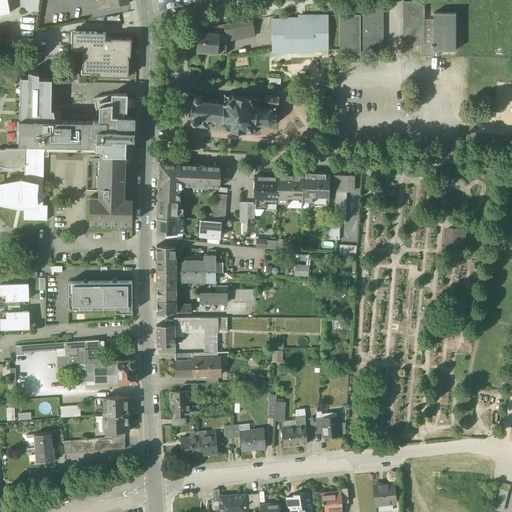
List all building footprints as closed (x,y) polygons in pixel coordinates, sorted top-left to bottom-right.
[(7,0),(0,0),(0,14),(10,13),(7,0)] [(108,0),(97,0),(99,9),(110,7),(108,0)] [(157,0),(160,9),(183,4),(182,1),(186,0),(157,0)] [(455,13),(433,13),(433,14),(433,19),(424,19),(424,1),(403,1),(403,44),(421,44),(421,56),(438,56),(438,50),(456,50),(455,50),(455,13)] [(359,14),(340,14),(340,54),(360,53),(360,50),(373,50),(373,48),(383,48),(383,8),(365,8),(365,14),(359,14)] [(328,15),(304,16),(304,19),(300,19),(300,18),(284,18),(284,19),(272,19),(272,52),(302,52),(302,50),(328,49),(328,15)] [(252,20),(246,21),(247,30),(254,28),(252,20)] [(246,21),(224,25),(225,34),(247,30),(246,21)] [(224,25),(199,29),(199,31),(219,33),(219,34),(225,34),(224,25)] [(247,30),(225,34),(227,40),(255,35),(254,28),(247,30)] [(72,31),(72,51),(82,51),(82,72),(95,72),(95,77),(130,77),(130,63),(131,40),(105,40),(105,35),(105,32),(72,31)] [(219,33),(199,31),(197,51),(217,53),(218,43),(219,34),(219,33)] [(227,44),(218,43),(217,53),(226,54),(227,44)] [(128,94),(112,93),(112,94),(94,98),(97,115),(99,115),(99,121),(93,121),(56,121),(54,110),(51,110),(52,79),(39,79),(39,74),(28,71),(28,77),(20,77),(20,117),(21,117),(21,120),(19,120),(19,121),(18,121),(17,143),(19,143),(19,145),(25,145),(25,147),(19,147),(19,149),(5,148),(5,149),(0,149),(0,166),(4,168),(9,168),(13,168),(17,168),(21,167),(24,165),(24,180),(21,180),(0,183),(0,203),(21,208),(24,207),(24,219),(47,220),(47,205),(43,205),(43,197),(46,197),(46,192),(43,191),(44,145),(48,145),(48,148),(81,149),(103,149),(103,164),(100,163),(100,173),(103,173),(102,192),(91,191),(90,222),(132,223),(133,199),(131,199),(131,198),(124,198),(124,199),(122,199),(123,184),(124,184),(124,183),(123,183),(124,174),(125,174),(125,164),(124,164),(124,155),(126,155),(126,139),(135,139),(135,137),(135,132),(135,130),(135,116),(130,116),(125,115),(125,112),(127,113),(127,106),(133,105),(132,99),(128,100),(128,94)] [(185,90),(184,89),(184,86),(185,86),(185,85),(184,85),(182,82),(181,81),(181,82),(178,82),(177,81),(177,82),(174,84),(173,84),(173,85),(174,85),(173,88),(173,89),(174,89),(176,92),(175,93),(176,93),(177,92),(180,93),(181,93),(181,92),(184,90),(184,91),(185,90)] [(257,99),(251,98),(252,96),(251,95),(249,98),(234,96),(233,94),(231,94),(232,96),(225,95),(224,94),(223,95),(224,96),(224,103),(222,101),(221,103),(217,103),(217,100),(216,100),(215,102),(210,102),(210,99),(208,99),(208,102),(202,101),(202,99),(201,98),(201,96),(202,96),(202,95),(201,95),(201,94),(200,94),(200,95),(195,94),(195,93),(193,93),(193,94),(192,96),(193,96),(193,100),(192,100),(190,100),(190,102),(191,102),(191,105),(191,112),(190,112),(190,115),(188,115),(188,117),(190,117),(191,118),(191,122),(190,122),(190,123),(191,124),(190,124),(192,125),(192,124),(197,124),(197,125),(198,125),(198,126),(207,127),(208,119),(214,120),(213,122),(215,123),(215,120),(219,120),(219,121),(220,122),(222,121),(221,128),(220,129),(221,130),(222,129),(229,130),(227,131),(229,132),(230,130),(246,132),(247,134),(248,133),(247,132),(253,132),(254,133),(256,133),(255,131),(255,125),(257,126),(258,125),(257,124),(262,125),(262,127),(264,127),(264,125),(269,126),(270,128),(271,128),(270,125),(274,122),(277,123),(278,121),(275,120),(276,115),(278,114),(278,112),(275,113),(272,109),(274,107),(275,107),(275,106),(278,106),(279,96),(265,95),(265,100),(258,100),(259,99),(258,98),(257,99)] [(320,143),(322,133),(311,138),(300,149),(311,149),(320,143)] [(180,163),(159,162),(158,183),(159,183),(157,217),(178,218),(181,218),(182,191),(178,188),(182,185),(193,186),(194,191),(202,190),(203,191),(211,190),(209,186),(221,187),(222,165),(180,164),(180,163)] [(327,174),(322,174),(322,173),(303,173),(303,175),(302,201),(314,201),(314,200),(328,201),(328,189),(328,176),(329,173),(327,173),(327,174)] [(303,175),(278,174),(278,176),(277,202),(289,202),(302,202),(302,201),(303,175)] [(278,176),(255,175),(254,202),(277,203),(277,202),(278,176)] [(341,176),(328,176),(328,189),(336,190),(341,190),(341,176)] [(355,176),(341,176),(341,190),(347,190),(354,190),(355,176)] [(226,196),(214,196),(213,220),(220,220),(220,221),(224,221),(226,196)] [(346,201),(335,200),(335,223),(340,223),(346,223),(346,201)] [(178,218),(157,217),(157,232),(178,233),(178,224),(178,218)] [(221,221),(201,220),(200,237),(220,238),(221,221)] [(335,223),(329,223),(328,240),(339,240),(340,223),(335,223)] [(464,230),(448,228),(446,246),(454,247),(454,248),(462,249),(464,230)] [(256,247),(275,249),(276,239),(257,237),(256,247)] [(356,246),(340,244),(339,255),(356,256),(356,246)] [(175,247),(156,246),(157,272),(176,272),(176,263),(175,247)] [(210,255),(204,255),(204,260),(184,260),(183,263),(176,263),(176,272),(216,272),(216,263),(216,255),(210,255)] [(308,276),(309,264),(295,264),(295,275),(308,276)] [(176,272),(157,272),(157,300),(175,300),(175,289),(176,289),(176,279),(176,272)] [(216,272),(176,272),(176,279),(179,280),(181,282),(199,281),(210,281),(210,286),(215,286),(216,273),(216,272)] [(132,281),(68,282),(69,305),(79,305),(79,308),(93,308),(93,304),(115,304),(115,312),(122,312),(122,307),(132,307),(132,281)] [(210,281),(199,281),(199,292),(210,292),(210,287),(210,286),(210,281)] [(28,283),(0,284),(0,290),(0,294),(6,294),(6,300),(8,300),(20,300),(28,300),(28,283)] [(255,290),(227,290),(227,292),(228,292),(227,302),(255,302),(255,290)] [(210,292),(199,292),(199,302),(227,302),(228,292),(227,292),(215,292),(210,292)] [(175,300),(157,300),(157,312),(175,312),(175,308),(175,300)] [(8,312),(7,312),(7,318),(1,318),(1,328),(29,328),(29,312),(20,312),(8,312)] [(183,318),(174,318),(174,324),(175,329),(183,329),(183,318)] [(217,318),(183,318),(183,329),(217,329),(217,318)] [(174,324),(156,325),(157,346),(175,345),(175,329),(174,324)] [(217,333),(205,333),(205,353),(217,353),(217,333)] [(98,340),(85,341),(85,345),(86,363),(94,362),(99,362),(98,344),(98,340)] [(85,341),(76,342),(77,345),(77,351),(77,356),(77,364),(78,364),(86,363),(85,345),(85,341)] [(51,343),(20,346),(21,349),(21,355),(24,354),(24,352),(65,349),(65,346),(64,342),(51,343)] [(76,342),(64,342),(65,346),(65,349),(65,352),(77,351),(77,345),(76,342)] [(272,362),(283,362),(283,351),(272,351),(272,362)] [(69,367),(68,355),(58,355),(58,368),(69,367)] [(75,355),(68,355),(69,367),(78,367),(78,364),(77,364),(77,356),(75,356),(75,355)] [(217,359),(192,360),(193,376),(206,376),(218,375),(217,359)] [(192,360),(175,360),(175,377),(193,376),(192,360)] [(135,361),(118,361),(118,362),(118,384),(136,383),(137,383),(136,375),(135,375),(135,361)] [(94,362),(86,363),(86,372),(94,371),(94,362)] [(99,362),(94,362),(94,371),(95,379),(95,385),(118,384),(118,362),(99,362)] [(86,372),(85,372),(85,381),(92,381),(95,379),(94,371),(86,372)] [(218,375),(206,376),(207,384),(218,383),(218,375)] [(183,391),(170,391),(171,413),(189,412),(188,392),(188,391),(183,391)] [(127,396),(119,397),(116,397),(103,397),(104,414),(128,413),(127,396)] [(276,397),(269,397),(268,416),(275,417),(276,403),(276,397)] [(284,403),(276,403),(275,417),(275,419),(283,419),(284,403)] [(80,405),(60,406),(60,417),(81,416),(80,405)] [(7,407),(8,420),(16,419),(15,406),(7,407)] [(296,409),(297,417),(306,416),(306,408),(296,409)] [(128,413),(104,414),(104,432),(105,432),(124,431),(128,431),(128,413)] [(329,417),(322,417),(323,429),(324,437),(339,436),(337,416),(337,419),(329,420),(329,417)] [(304,417),(295,418),(296,427),(305,426),(304,417)] [(232,425),(223,426),(224,438),(232,437),(231,429),(232,425)] [(239,425),(232,425),(231,429),(232,437),(240,437),(240,431),(239,425)] [(296,427),(298,445),(307,444),(305,426),(296,427)] [(298,445),(296,427),(281,428),(283,446),(298,445)] [(240,431),(240,437),(242,451),(265,448),(264,432),(249,434),(249,430),(240,431)] [(52,433),(34,435),(35,448),(53,447),(52,433)] [(216,435),(198,437),(200,455),(218,453),(216,435)] [(198,437),(180,439),(182,457),(200,455),(198,437)] [(53,447),(35,448),(36,462),(54,460),(53,447)] [(497,482),(489,510),(495,511),(499,498),(507,500),(510,486),(497,482)] [(393,483),(373,485),(376,505),(391,503),(391,498),(395,497),(393,483)] [(347,488),(339,489),(340,493),(341,493),(342,503),(349,502),(347,488)] [(311,511),(308,492),(300,493),(300,495),(293,496),(291,496),(293,510),(293,511),(296,511),(295,511),(311,511)] [(340,493),(321,495),(322,504),(324,504),(324,511),(342,511),(342,503),(341,493),(340,493)] [(253,494),(246,495),(246,509),(254,508),(254,507),(253,494)] [(246,495),(219,496),(220,505),(219,511),(246,511),(246,509),(246,495)] [(280,511),(280,503),(260,505),(260,506),(260,511),(280,511)]
